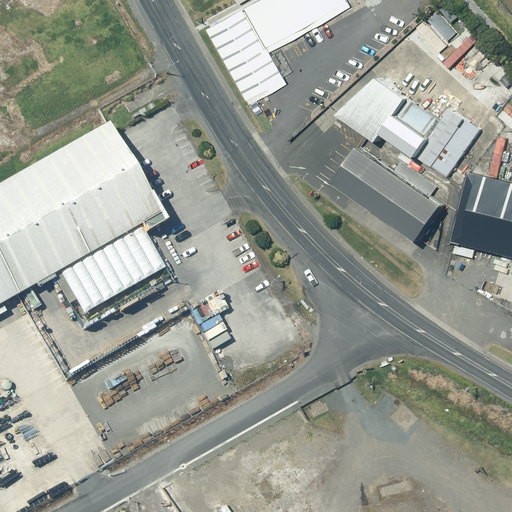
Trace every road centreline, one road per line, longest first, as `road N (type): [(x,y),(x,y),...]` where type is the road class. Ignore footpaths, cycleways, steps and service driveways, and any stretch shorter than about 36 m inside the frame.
road 1 (primary): [(150,0),(234,142),(307,236),(401,318),(511,386)]
road 2 (unknown): [(185,220),(201,251),(202,277),(79,344),(53,337),(40,316)]
road 3 (unknown): [(245,157),(325,59),(377,16),(383,0)]
road 4 (unknown): [(0,367),(22,382),(87,498)]
